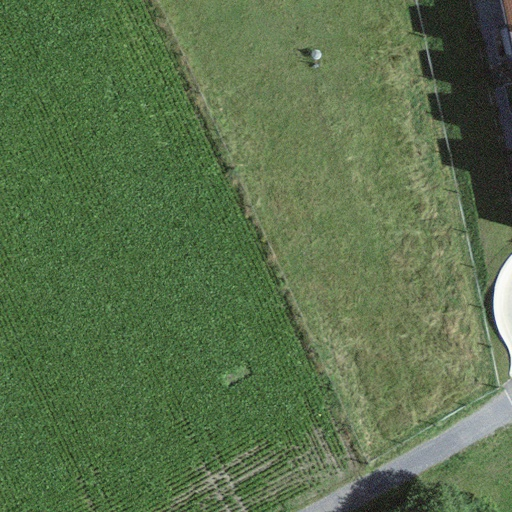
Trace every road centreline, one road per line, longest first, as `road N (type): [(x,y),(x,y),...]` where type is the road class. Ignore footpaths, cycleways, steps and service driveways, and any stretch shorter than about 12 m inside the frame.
road 1 (track): [(511,399),(306,511)]
road 2 (track): [(480,0),(511,149)]
